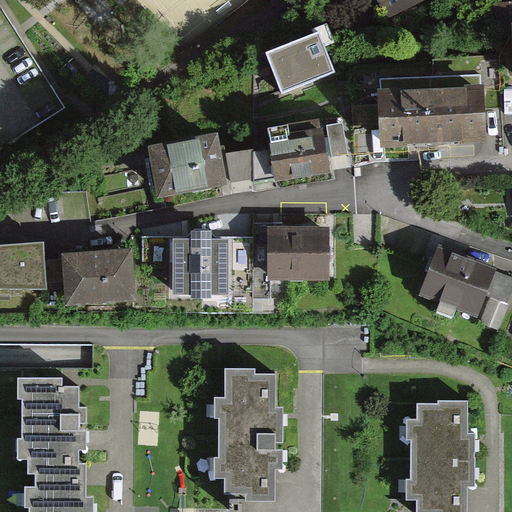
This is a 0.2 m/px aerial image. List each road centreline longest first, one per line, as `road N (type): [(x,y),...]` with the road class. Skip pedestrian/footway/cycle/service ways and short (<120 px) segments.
road 1 (residential): [(334,185),(49,225)]
road 2 (residential): [(334,185),(511,249)]
road 3 (residential): [(511,167),(334,185)]
